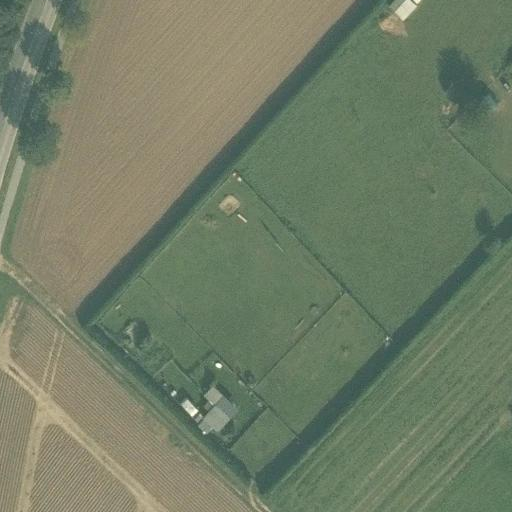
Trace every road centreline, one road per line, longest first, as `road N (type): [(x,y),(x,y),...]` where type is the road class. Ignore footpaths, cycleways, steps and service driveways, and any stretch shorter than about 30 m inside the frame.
road 1 (track): [(263,511),(0,260)]
road 2 (primary): [(0,136),(47,0)]
